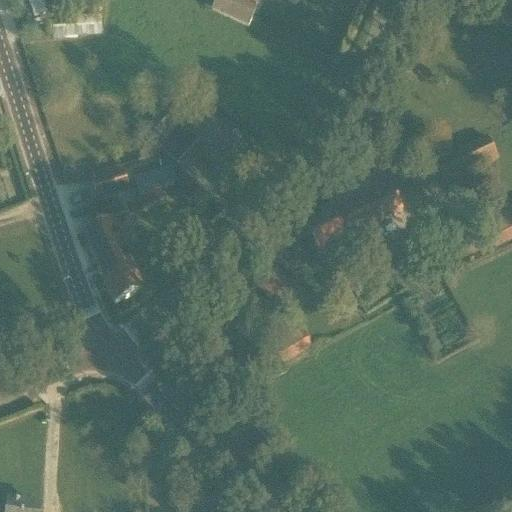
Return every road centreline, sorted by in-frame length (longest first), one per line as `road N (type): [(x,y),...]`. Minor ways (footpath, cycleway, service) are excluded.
road 1 (unclassified): [(185,281),(322,136),(363,69),(391,0)]
road 2 (unclassified): [(114,356),(0,44)]
road 3 (unclassified): [(266,511),(114,356)]
road 4 (unclassified): [(0,400),(114,356)]
